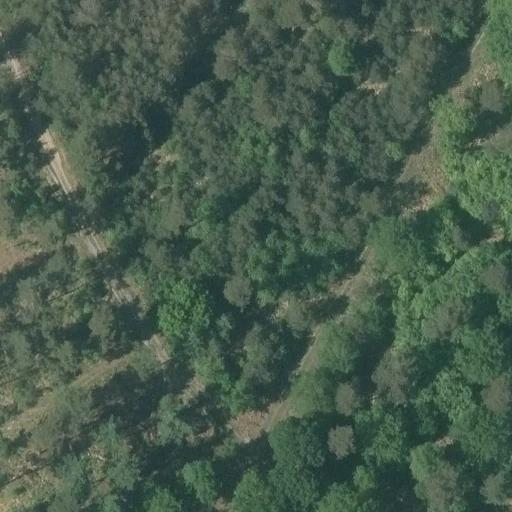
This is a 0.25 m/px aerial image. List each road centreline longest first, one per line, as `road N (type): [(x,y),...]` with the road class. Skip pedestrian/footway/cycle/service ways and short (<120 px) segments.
road 1 (track): [(227,511),(250,453),(505,0)]
road 2 (track): [(144,350),(0,71)]
road 3 (track): [(144,350),(207,426),(377,511)]
road 4 (track): [(144,350),(0,436)]
